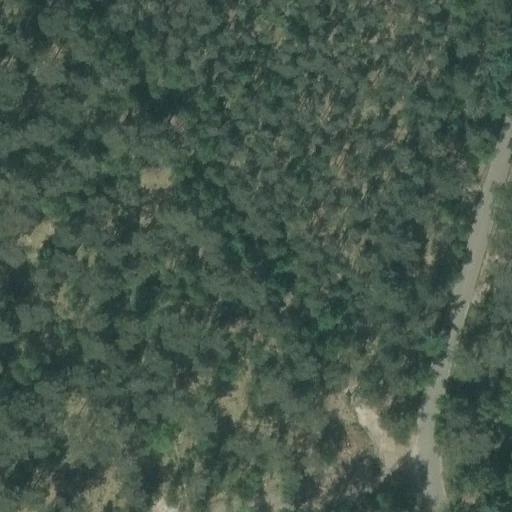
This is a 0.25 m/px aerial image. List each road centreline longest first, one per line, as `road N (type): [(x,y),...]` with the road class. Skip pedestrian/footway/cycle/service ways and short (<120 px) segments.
road 1 (unclassified): [(436,511),(422,470),(427,408),(511,125)]
road 2 (track): [(281,504),(422,470)]
